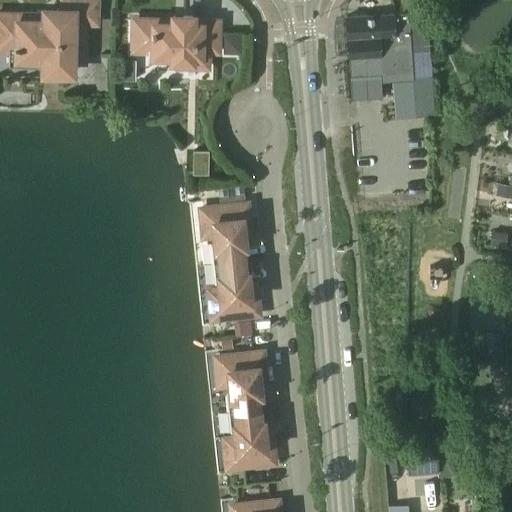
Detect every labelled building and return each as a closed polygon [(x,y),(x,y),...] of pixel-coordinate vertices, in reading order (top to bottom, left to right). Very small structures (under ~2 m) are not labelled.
[(31,14),(0,12),(0,48),(17,49),(17,58),(44,58),(44,72),(72,72),(73,60),(84,60),(85,16),(64,15),(64,10),(45,9),(45,11),(31,11),(31,14)] [(407,11),(344,16),(351,100),(382,98),(380,80),(392,79),(412,78),(407,11)] [(218,51),(218,22),(193,21),(193,17),(174,16),(174,24),(157,23),(157,20),(134,20),(134,50),(156,51),(155,55),(173,56),(173,60),(177,61),(177,68),(205,69),(205,66),(208,67),(208,51),(218,51)] [(221,262),(243,259),(242,246),(245,246),(244,233),(251,232),(248,203),(201,208),(204,236),(215,235),(216,249),(219,248),(221,262)] [(243,259),(221,262),(222,275),(219,275),(220,289),(209,290),(212,318),(259,314),(256,285),(249,286),(248,272),(245,273),(243,259)] [(236,410),(259,408),(257,395),(260,394),(259,381),(266,380),(263,352),(216,357),(219,385),(230,383),(232,397),(235,397),(236,410)] [(259,408),(236,410),(237,424),(234,424),(236,438),(225,439),(227,467),(274,462),(271,434),(265,434),(263,421),(260,421),(259,408)] [(408,455),(409,472),(436,470),(436,453),(408,455)] [(279,511),(278,500),(232,505),(232,511),(279,511)]
